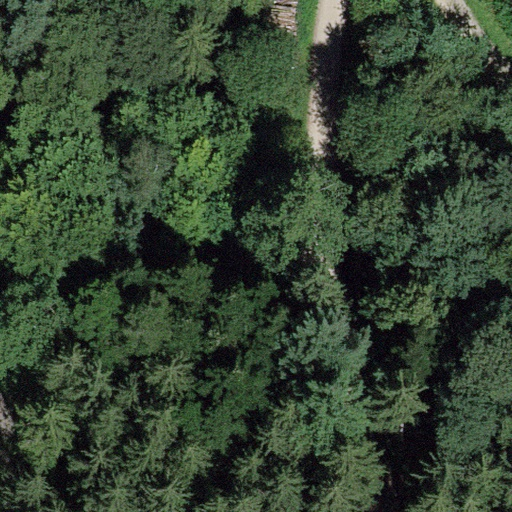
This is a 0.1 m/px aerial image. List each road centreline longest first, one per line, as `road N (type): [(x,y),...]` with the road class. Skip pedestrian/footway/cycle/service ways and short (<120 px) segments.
road 1 (track): [(329,0),(315,93),(350,353),(394,511)]
road 2 (track): [(0,197),(320,132)]
